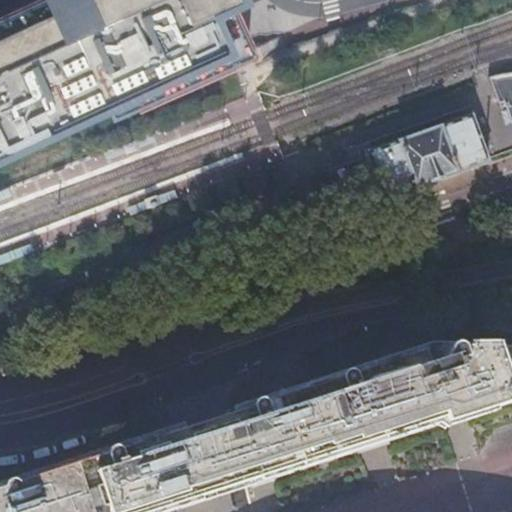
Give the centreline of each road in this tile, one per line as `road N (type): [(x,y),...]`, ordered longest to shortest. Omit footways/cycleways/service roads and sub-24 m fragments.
road 1 (primary): [(0,437),(149,406),(348,338),(511,307)]
road 2 (tertiary): [(511,186),(112,330),(30,384)]
road 3 (primary): [(511,270),(318,304),(30,384)]
